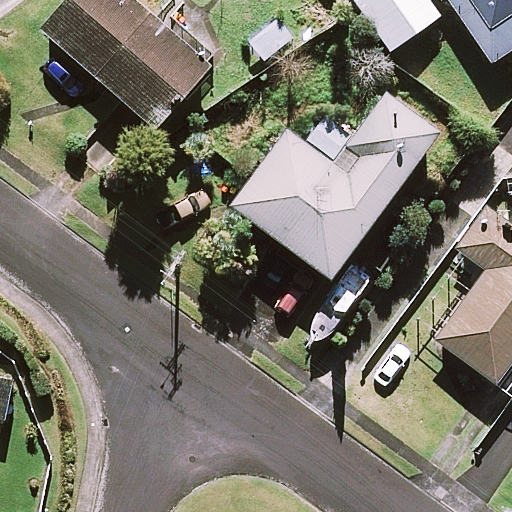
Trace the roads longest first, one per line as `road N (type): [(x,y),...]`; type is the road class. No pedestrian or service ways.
road 1 (residential): [(385,511),(159,343)]
road 2 (residential): [(159,343),(0,226)]
road 3 (residential): [(125,511),(159,343)]
